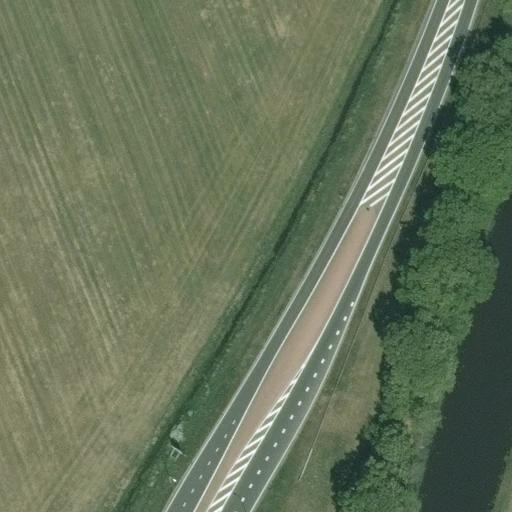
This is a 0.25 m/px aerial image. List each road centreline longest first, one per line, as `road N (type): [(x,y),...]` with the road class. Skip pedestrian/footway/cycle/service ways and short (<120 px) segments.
road 1 (trunk): [(442,0),(371,167),(181,511)]
road 2 (trunk): [(228,511),(398,194),(471,0)]
